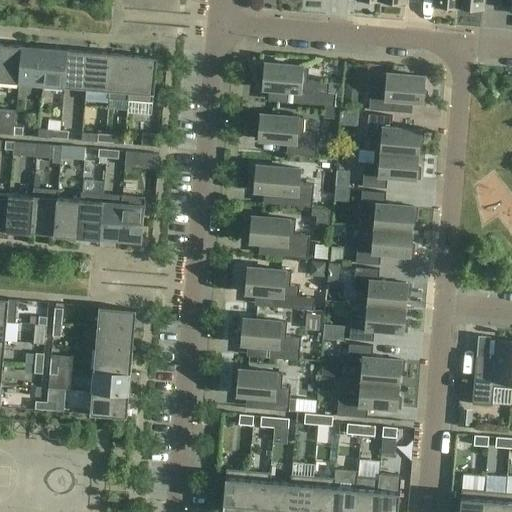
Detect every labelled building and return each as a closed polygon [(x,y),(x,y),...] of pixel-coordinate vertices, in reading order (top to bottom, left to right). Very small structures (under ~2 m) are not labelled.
[(459,0),(459,6),(469,6),(471,10),(482,11),(482,8),(483,0),(459,0)] [(0,81),(19,83),(22,46),(0,44),(0,81)] [(46,48),(22,46),(19,83),(43,85),(46,48)] [(64,87),(67,50),(46,48),(43,85),(64,87)] [(67,50),(64,87),(86,89),(89,52),(67,50)] [(110,91),(113,54),(89,52),(86,89),(110,91)] [(129,92),(132,55),(113,54),(110,91),(128,92),(129,92)] [(129,92),(128,92),(127,100),(153,102),(153,94),(154,94),(157,58),(132,55),(129,92)] [(261,77),(260,87),(263,88),(293,90),(292,102),(334,106),(335,94),(328,93),(329,82),(307,80),(308,67),(265,63),(264,74),(261,77)] [(371,86),(369,109),(393,111),(394,99),(422,101),(426,101),(426,91),(424,88),(425,77),(387,73),(386,87),(371,86)] [(256,128),(255,138),(259,139),(287,141),(286,153),(316,156),(318,133),(303,131),(304,118),(261,114),(260,125),(256,128)] [(375,150),(418,154),(419,144),(422,141),(423,131),(420,130),(391,128),(392,116),(368,114),(367,137),(376,138),(375,150)] [(0,120),(0,133),(14,135),(15,126),(15,122),(0,120)] [(15,126),(14,135),(22,135),(23,127),(15,126)] [(52,130),(52,138),(60,138),(60,130),(52,130)] [(60,130),(60,138),(68,139),(69,131),(60,130)] [(98,133),(97,142),(105,142),(106,134),(98,133)] [(114,135),(106,134),(105,142),(113,143),(114,135)] [(142,145),(157,147),(157,136),(143,134),(142,145)] [(124,144),(132,145),(133,136),(125,136),(124,144)] [(13,142),(5,141),(5,149),(13,150),(13,142)] [(22,142),(13,142),(13,150),(21,151),(22,142)] [(61,146),(53,145),(53,153),(61,154),(61,146)] [(69,146),(61,146),(61,154),(69,155),(69,146)] [(107,150),(99,149),(98,157),(106,158),(107,150)] [(119,151),(107,150),(106,158),(118,159),(119,151)] [(417,164),(418,154),(375,150),(373,163),(364,162),(362,186),(386,188),(387,176),(416,178),(419,178),(420,167),(417,164)] [(134,152),(126,151),(125,159),(133,160),(134,152)] [(252,179),(251,189),(254,190),(283,192),(282,204),(312,207),(314,184),(299,182),(300,169),(256,165),(255,176),(252,179)] [(347,196),(347,183),(335,182),(334,195),(347,196)] [(57,197),(58,197),(58,190),(33,188),(32,195),(33,195),(30,232),(54,234),(57,197)] [(369,214),(368,227),(412,231),(412,221),(416,218),(417,207),(414,207),(385,204),(386,192),(362,190),(360,213),(369,214)] [(0,229),(6,230),(9,193),(0,192),(0,229)] [(81,199),(78,236),(99,238),(103,193),(81,192),(80,199),(81,199)] [(9,193),(6,230),(30,232),(33,195),(32,195),(9,193)] [(122,195),(103,193),(99,238),(119,240),(122,195)] [(122,195),(119,240),(141,242),(145,205),(144,205),(144,197),(122,195)] [(57,197),(54,234),(78,236),(81,199),(80,199),(58,197),(57,197)] [(251,227),(248,230),(247,240),(250,241),(279,243),(278,255),(307,258),(309,235),(294,234),(295,220),(252,216),(251,227)] [(412,231),(368,227),(367,240),(358,239),(356,262),(380,264),(381,252),(409,255),(410,254),(413,255),(414,244),(411,240),(412,231)] [(329,240),(316,239),(315,256),(328,256),(329,240)] [(247,278),(243,281),(243,291),(246,292),(274,294),(273,306),(313,310),(314,297),(298,296),(299,285),(290,284),(291,271),(248,267),(247,278)] [(363,291),(362,304),(405,307),(406,297),(409,294),(410,284),(407,284),(407,283),(378,281),(379,269),(355,267),(353,290),(363,291)] [(17,300),(0,298),(0,321),(6,322),(7,320),(15,320),(17,300)] [(404,317),(405,307),(362,304),(360,316),(351,316),(349,339),(373,341),(374,329),(403,331),(406,331),(407,321),(404,317)] [(99,306),(97,327),(134,330),(136,310),(99,306)] [(63,308),(55,308),(53,324),(62,324),(63,308)] [(38,324),(46,325),(47,317),(39,316),(38,324)] [(242,329),(239,332),(238,342),(241,343),(270,345),(269,357),(299,360),(301,337),(286,335),(287,322),(243,318),(242,329)] [(37,332),(45,333),(46,325),(38,324),(37,332)] [(61,336),(62,324),(53,324),(52,336),(61,336)] [(97,327),(95,349),(132,352),(134,330),(97,327)] [(494,386),(511,387),(511,342),(496,341),(494,358),(476,356),(472,404),(492,406),(494,386)] [(356,367),(355,380),(398,384),(399,374),(403,371),(404,360),(400,360),(372,357),(373,345),(349,343),(347,367),(356,367)] [(130,373),(132,352),(95,349),(94,370),(130,373)] [(43,366),(44,354),(36,353),(35,365),(43,366)] [(59,359),(51,358),(50,366),(58,367),(59,359)] [(43,366),(35,365),(34,373),(42,374),(43,366)] [(58,367),(50,366),(49,374),(57,375),(58,367)] [(265,408),(289,410),(291,387),(281,387),(282,373),(239,369),(238,380),(235,383),(234,393),(237,394),(266,396),(265,408)] [(130,373),(94,370),(92,392),(129,395),(130,373)] [(398,393),(398,384),(355,380),(354,393),(339,392),(337,415),(367,417),(368,405),(396,408),(396,407),(400,408),(400,397),(398,393)] [(127,418),(129,395),(92,392),(90,414),(127,418)] [(314,397),(304,396),(303,408),(313,409),(314,397)] [(35,409),(43,410),(44,402),(35,401),(35,409)] [(44,402),(43,410),(55,411),(56,403),(44,402)] [(304,423),(318,425),(319,415),(305,413),(304,423)] [(253,415),(239,414),(239,424),(253,426),(253,415)] [(319,415),(318,425),(332,426),(333,416),(319,415)] [(275,417),(261,416),(260,426),(274,427),(275,417)] [(275,417),(274,427),(288,429),(289,419),(275,417)] [(361,425),(347,423),(346,434),(360,435),(361,425)] [(361,425),(360,435),(374,436),(375,426),(361,425)] [(397,428),(383,426),(382,437),(396,438),(397,428)] [(488,446),(488,436),(474,435),(473,445),(488,446)] [(510,438),(496,437),(495,447),(509,448),(510,438)] [(222,511),(245,511),(249,470),(226,469),(222,511)] [(249,470),(245,511),(266,511),(269,480),(270,480),(271,472),(249,470)] [(291,482),(288,511),(310,511),(313,476),(291,474),(290,482),(291,482)] [(310,511),(331,511),(334,486),(335,486),(335,478),(313,476),(310,511)] [(353,511),(375,511),(377,489),(378,489),(379,477),(356,476),(355,488),(356,488),(353,511)] [(269,480),(266,511),(288,511),(291,482),(290,482),(270,480),(269,480)] [(355,488),(335,486),(334,486),(331,511),(353,511),(356,488),(355,488)] [(377,489),(375,511),(397,511),(399,491),(378,489),(377,489)] [(459,511),(482,511),(484,490),(461,489),(459,511)] [(503,511),(505,492),(484,490),(482,511),(503,511)] [(503,511),(511,511),(511,492),(505,492),(503,511)]
